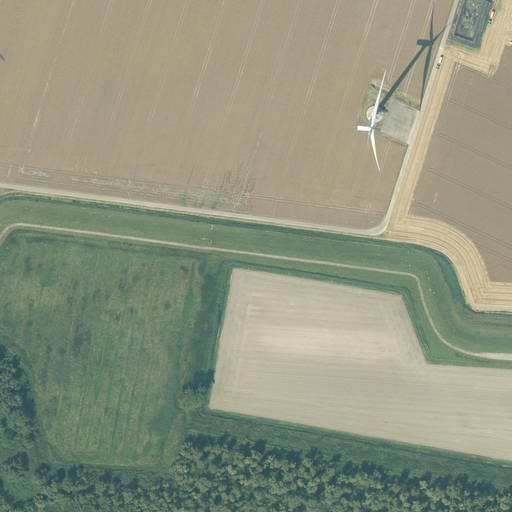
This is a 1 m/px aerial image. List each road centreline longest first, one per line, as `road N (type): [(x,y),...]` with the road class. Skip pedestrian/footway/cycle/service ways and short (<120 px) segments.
road 1 (track): [(0,243),(23,227),(406,278),(443,354),(511,362)]
road 2 (track): [(511,347),(453,337),(412,267),(25,219),(0,228)]
road 3 (track): [(0,207),(415,253),(433,265),(461,323),(511,330)]
